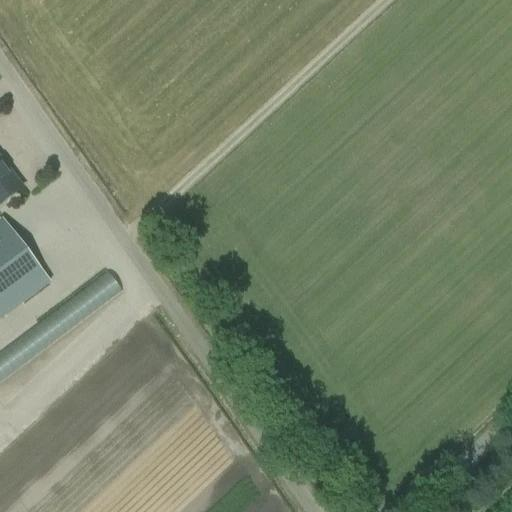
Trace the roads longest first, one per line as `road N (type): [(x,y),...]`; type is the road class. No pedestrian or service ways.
road 1 (unclassified): [(309,511),(0,68)]
road 2 (unclassified): [(511,413),(406,511)]
